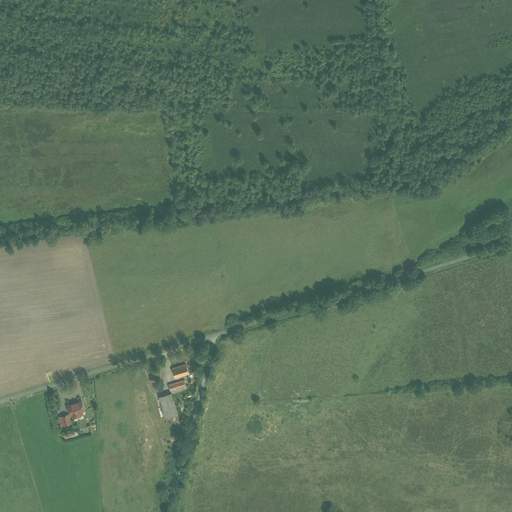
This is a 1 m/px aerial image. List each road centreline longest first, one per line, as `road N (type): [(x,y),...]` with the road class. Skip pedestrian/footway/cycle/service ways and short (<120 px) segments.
road 1 (unclassified): [(0,402),(511,244)]
road 2 (track): [(215,335),(171,511)]
